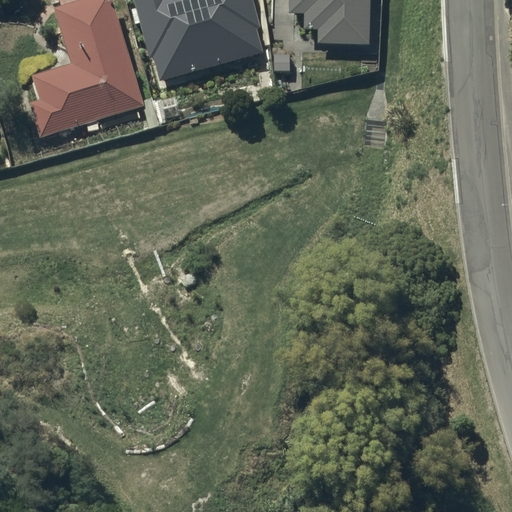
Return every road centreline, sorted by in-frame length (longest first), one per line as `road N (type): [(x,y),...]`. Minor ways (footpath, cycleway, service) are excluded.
road 1 (track): [(201,511),(196,467),(254,384),(268,334),(270,276),(329,197),(334,164),(320,136),(291,124),(0,198)]
road 2 (residential): [(469,0),(469,88),(511,349)]
road 3 (track): [(196,503),(132,455),(0,417)]
